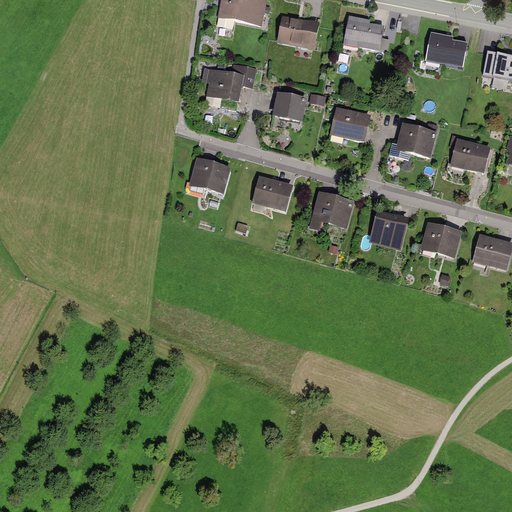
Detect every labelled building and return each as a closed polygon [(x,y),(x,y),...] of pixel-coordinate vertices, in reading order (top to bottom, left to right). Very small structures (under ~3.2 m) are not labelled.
[(269,4),(248,0),(226,0),(222,20),(264,29),(269,4)] [(321,27),(285,21),(281,45),(317,51),(321,27)] [(373,25),(352,21),(346,48),(383,55),(387,32),(372,29),(373,25)] [(455,42),(435,37),(429,64),(465,71),(470,49),(455,46),(455,42)] [(511,62),(490,57),(485,77),(511,83),(511,62)] [(259,72),(237,68),(234,79),(210,73),(207,85),(212,86),(209,99),(241,106),(245,90),(254,92),(259,72)] [(309,103),(280,97),(276,120),(304,126),(309,103)] [(374,120),(340,112),(333,138),(367,146),(374,120)] [(439,137),(406,128),(399,153),(432,162),(439,137)] [(494,153),(461,144),(454,169),(487,178),(494,153)] [(233,172),(200,162),(193,187),(225,197),(233,172)] [(296,189),(263,181),(256,205),(289,214),(296,189)] [(357,206),(322,197),(312,232),(323,235),(326,226),(350,232),(357,206)] [(414,223),(381,214),(373,245),(405,254),(414,223)] [(464,237),(431,228),(424,254),(457,263),(464,237)] [(511,268),(511,246),(483,239),(476,266),(510,275),(511,268)]
